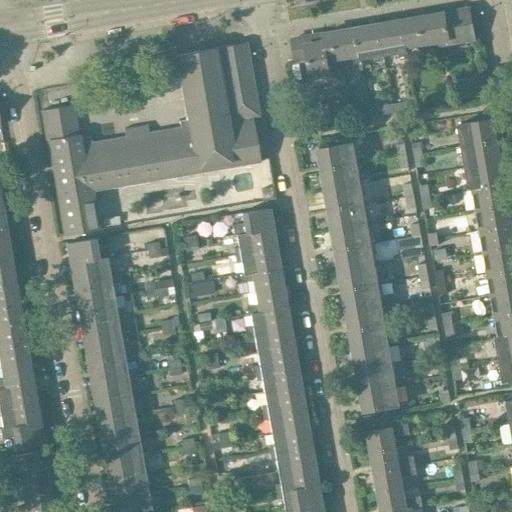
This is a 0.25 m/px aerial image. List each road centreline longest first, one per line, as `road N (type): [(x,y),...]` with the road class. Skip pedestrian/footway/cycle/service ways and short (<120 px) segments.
road 1 (residential): [(349,511),(258,0)]
road 2 (residential): [(7,30),(94,511)]
road 3 (tertiary): [(7,30),(191,0)]
